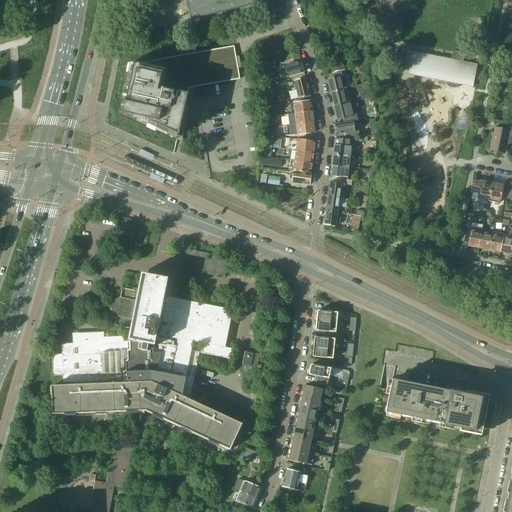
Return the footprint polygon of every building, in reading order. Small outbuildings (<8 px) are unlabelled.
[(185,0),(191,20),(194,19),(253,5),(252,0),(185,0)] [(391,47),(380,45),(378,55),(389,57),(391,47)] [(234,46),(134,64),(122,114),(177,140),(188,89),(239,79),(234,46)] [(451,60),(407,52),(403,73),(447,82),(446,85),(447,86),(448,87),(449,88),(451,88),(452,88),(453,88),(455,88),(456,88),(458,88),(458,84),(472,87),(477,66),(462,63),(464,55),(463,54),(462,53),(461,53),(459,52),(458,52),(456,52),(455,52),(454,52),(452,52),(451,60)] [(300,61),(285,66),(288,77),(304,73),(300,61)] [(264,72),(273,69),(271,62),(262,64),(264,72)] [(344,70),(341,62),(329,65),(331,73),(344,70)] [(341,76),(327,79),(331,93),(346,89),(347,89),(345,83),(343,84),(341,76)] [(294,91),(289,92),(291,100),(297,99),(298,103),(310,101),(310,96),(305,79),(294,82),(292,82),(294,91)] [(265,101),(263,87),(256,88),(259,108),(272,106),(271,100),(265,101)] [(346,89),(331,93),(334,107),(350,103),(346,89)] [(372,91),(359,94),(361,100),(373,97),(372,91)] [(310,101),(298,103),(293,104),(294,114),(312,112),(310,101)] [(350,103),(334,107),(338,121),(353,117),(350,103)] [(312,112),(294,114),(296,125),(313,122),(312,112)] [(356,122),(369,119),(368,112),(355,114),(356,122)] [(313,122),(296,125),(297,135),(315,133),(313,122)] [(335,124),(334,124),(335,138),(358,136),(358,130),(353,130),(352,122),(335,124)] [(490,150),(504,153),(507,139),(511,140),(511,127),(509,127),(508,131),(494,128),(490,150)] [(334,140),(333,145),(350,147),(351,139),(334,140)] [(314,142),(297,140),(296,151),(313,153),(314,142)] [(350,147),(333,145),(332,156),(353,158),(353,153),(350,152),(350,147)] [(313,153),(296,151),(295,161),(312,163),(313,153)] [(352,168),(353,158),(332,156),(331,166),(348,168),(352,168)] [(282,159),(260,158),(260,165),(281,166),(282,159)] [(312,163),(295,161),(293,171),(310,174),(312,163)] [(348,168),(331,166),(330,176),(347,178),(348,168)] [(310,175),(295,173),(294,179),(292,179),(292,183),(309,185),(310,175)] [(279,186),(280,178),(270,177),(269,184),(279,186)] [(487,182),(486,183),(480,181),(480,182),(472,181),(470,192),(478,194),(477,199),(488,201),(492,183),(487,182)] [(341,184),(329,183),(327,197),(339,199),(339,198),(344,199),(345,192),(343,192),(344,188),(343,188),(344,184),(341,184)] [(502,186),(497,185),(496,183),(492,183),(488,201),(499,204),(502,186)] [(327,197),(325,212),(337,214),(338,207),(341,208),(343,200),(339,199),(327,197)] [(325,212),(324,225),(335,227),(335,224),(339,224),(340,218),(336,218),(337,214),(325,212)] [(482,231),(471,228),(467,246),(478,248),(482,231)] [(492,233),(482,231),(478,248),(484,249),(484,251),(488,251),(492,233)] [(503,235),(492,233),(488,251),(493,252),(494,252),(500,253),(503,235)] [(511,250),(511,236),(503,235),(500,253),(511,255),(511,250)] [(185,270),(224,278),(228,258),(189,250),(185,270)] [(241,425),(223,416),(182,397),(193,342),(202,344),(200,353),(230,359),(232,349),(225,348),(232,310),(162,297),(165,281),(155,279),(141,277),(138,292),(122,288),(120,297),(115,300),(112,303),(109,307),(109,309),(110,312),(112,314),(116,317),(114,326),(130,329),(127,341),(130,341),(123,342),(123,337),(119,337),(103,337),(103,332),(79,333),(79,339),(72,339),(72,344),(60,344),(61,355),(52,355),(53,376),(62,376),(62,383),(66,383),(67,386),(50,387),(52,415),(141,412),(134,446),(114,447),(106,484),(95,481),(94,482),(95,482),(89,511),(91,511),(90,511),(108,511),(113,486),(125,488),(131,459),(131,458),(129,457),(130,453),(140,453),(147,418),(149,414),(229,451),(241,425)] [(317,311),(316,316),(316,321),(336,323),(337,313),(317,311)] [(336,323),(316,321),(315,331),(322,332),(321,338),(334,339),(336,323)] [(333,349),(334,339),(321,338),(314,337),(313,347),(333,349)] [(332,359),(333,349),(313,347),(312,357),(332,359)] [(240,373),(255,375),(259,355),(244,352),(240,373)] [(327,386),(330,369),(310,365),(308,375),(315,376),(314,383),(327,386)] [(391,380),(389,391),(385,413),(460,428),(459,432),(480,436),(488,396),(467,392),(466,395),(392,380),(391,380)] [(304,386),(303,392),(302,397),(319,401),(322,389),(304,386)] [(319,401),(302,397),(299,408),(317,411),(319,401)] [(317,411),(299,408),(297,418),(314,422),(317,411)] [(314,422),(297,418),(295,428),(312,432),(314,422)] [(312,432),(295,428),(293,439),(310,443),(312,432)] [(310,443),(293,439),(290,451),(307,454),(310,443)] [(245,448),(241,455),(246,458),(248,456),(258,460),(260,454),(245,448)] [(307,454),(290,451),(288,460),(305,464),(307,454)] [(286,469),(282,487),(295,490),(297,485),(300,486),(303,474),(286,469)] [(260,488),(245,482),(241,492),(256,498),(260,488)] [(252,508),(256,498),(241,492),(237,502),(252,508)]
